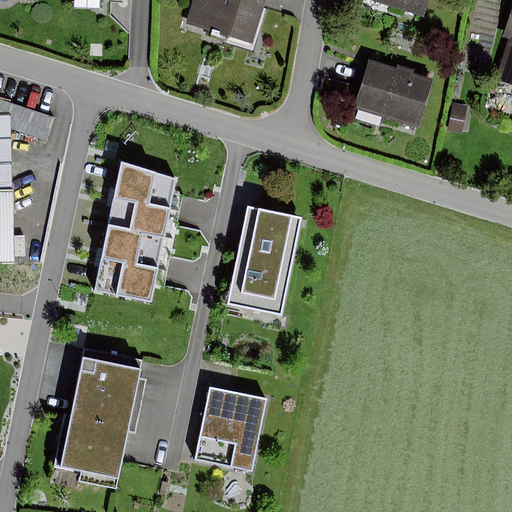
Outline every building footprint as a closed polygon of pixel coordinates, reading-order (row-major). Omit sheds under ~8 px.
[(268,0),(194,0),(186,24),(253,47),(268,0)] [(428,0),(365,0),(422,19),(428,0)] [(511,15),(502,47),(508,50),(498,81),(511,85),(511,15)] [(393,69),(365,61),(351,108),(416,127),(430,80),(412,74),(413,71),(395,65),(393,69)] [(53,119),(0,99),(0,118),(10,123),(47,137),(53,119)] [(466,106),(454,103),(448,131),(460,134),(466,106)] [(0,189),(12,189),(10,123),(0,122),(0,189)] [(118,160),(110,197),(166,209),(173,179),(118,160)] [(0,266),(14,266),(12,189),(0,189),(0,266)] [(110,197),(104,225),(160,237),(166,209),(110,197)] [(299,219),(247,208),(226,305),(279,316),(299,219)] [(102,225),(95,258),(153,270),(160,237),(104,225),(102,225)] [(153,270),(95,258),(88,293),(149,305),(156,270),(153,270)] [(137,370),(78,358),(56,468),(115,479),(137,370)] [(264,403),(209,392),(195,463),(250,474),(264,403)]
